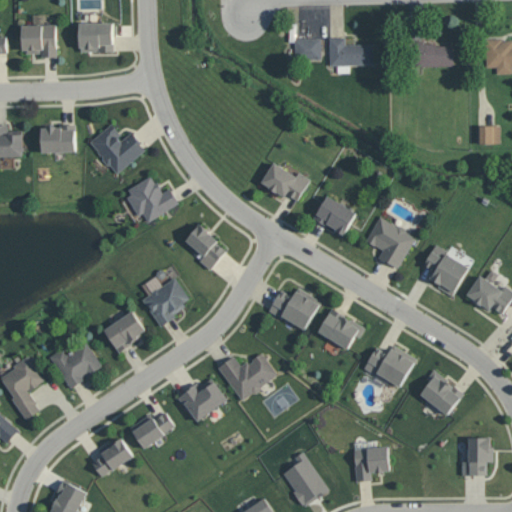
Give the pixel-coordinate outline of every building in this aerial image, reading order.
[(113,22),(114,51),(81,50),(81,47),(80,47),(79,22),(113,22)] [(56,24),(58,55),(43,56),(43,52),(26,52),(26,49),(24,49),(23,24),(56,24)] [(0,54),(8,54),(7,35),(0,34),(0,54)] [(321,37),(295,38),(295,59),(322,58),(321,37)] [(347,44),(346,37),(330,37),(331,64),(339,64),(339,72),(350,72),(350,64),(375,64),(374,43),(347,44)] [(511,38),(486,39),(487,67),(497,66),(497,73),(511,72),(511,38)] [(454,42),(415,43),(415,66),(454,65),(454,42)] [(76,123),(77,150),(43,152),(42,127),(48,127),(48,125),(57,125),(57,126),(61,126),(61,123),(76,123)] [(146,147),(118,173),(111,164),(109,163),(104,159),(104,157),(91,140),(113,123),(121,133),(119,136),(121,140),(133,131),(146,147)] [(23,129),(23,156),(0,156),(0,124),(10,124),(9,129),(23,129)] [(502,125),(478,124),(477,143),(501,143),(502,125)] [(311,178),(298,199),(288,192),(286,195),(278,191),(277,192),(269,188),(270,187),(262,181),(275,161),(297,176),(300,171),(311,178)] [(171,188),(180,202),(150,221),(144,212),(139,214),(128,196),(132,194),(129,189),(152,175),(157,183),(159,181),(162,187),(161,188),(164,191),(171,188)] [(358,212),(345,234),(336,229),(337,228),(328,222),(327,225),(314,217),(317,212),(318,212),(328,194),(358,212)] [(416,237),(398,267),(379,256),(383,248),(367,239),(380,215),(396,225),(400,225),(406,229),(406,231),(416,237)] [(227,249),(212,268),(201,260),(204,255),(187,240),(200,222),(219,239),(217,241),(227,249)] [(470,266),(452,295),(438,286),(440,282),(431,277),(435,271),(424,264),(437,243),(449,250),(448,253),(470,266)] [(511,288),(511,299),(503,313),(493,305),(491,310),(482,303),(481,304),(475,300),(476,299),(468,293),(480,274),(502,289),(506,284),(511,288)] [(190,297),(184,302),(186,305),(174,313),(176,316),(162,325),(143,298),(153,292),(153,291),(157,288),(159,288),(176,276),(190,297)] [(322,300),(305,328),(283,314),(282,316),(270,309),(282,289),(293,296),(299,286),(322,300)] [(366,326),(360,337),(356,334),(348,347),(319,331),(333,306),(366,326)] [(147,328),(137,335),(138,337),(132,341),(133,342),(120,352),(105,329),(133,309),(147,328)] [(103,364),(89,376),(87,374),(84,376),(85,378),(71,387),(50,356),(65,346),(69,353),(87,341),(103,364)] [(418,358),(401,386),(365,367),(377,346),(388,352),(393,343),(418,358)] [(278,373),(261,385),(261,389),(257,392),(253,392),(243,399),(219,366),(235,355),(242,365),(247,360),(250,362),(254,360),(253,358),(262,352),(278,373)] [(46,378),(39,383),(40,384),(32,389),(30,388),(28,389),(40,409),(27,418),(13,397),(14,396),(2,376),(16,366),(15,364),(29,354),(46,378)] [(465,392),(448,413),(422,392),(431,380),(427,377),(434,368),(465,392)] [(228,398),(199,420),(192,411),(190,411),(179,396),(198,381),(201,386),(213,377),(228,398)] [(176,424),(145,447),(131,426),(151,412),(155,418),(166,411),(176,424)] [(0,412),(19,429),(8,441),(0,435),(0,412)] [(134,454),(103,475),(93,461),(104,455),(102,451),(122,436),(134,454)] [(491,436),(491,446),(494,446),(494,460),(487,461),(487,474),(463,474),(463,460),(469,460),(469,436),(491,436)] [(388,445),(391,470),(384,470),(384,472),(377,472),(377,470),(372,471),(372,479),(357,481),(354,449),(388,445)] [(330,488),(307,505),(306,503),(303,504),(294,491),(296,489),(284,472),(299,462),(296,456),(304,451),(330,488)] [(88,491),(76,511),(54,511),(52,511),(55,505),(54,505),(57,497),(59,498),(61,493),(57,492),(64,478),(88,491)] [(277,511),(244,511),(265,497),(277,511)]
